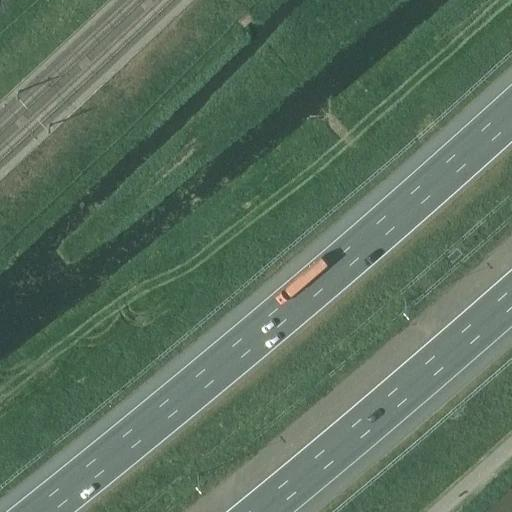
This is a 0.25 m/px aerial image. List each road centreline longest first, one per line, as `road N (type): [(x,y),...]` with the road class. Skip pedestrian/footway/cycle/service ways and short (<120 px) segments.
road 1 (motorway): [(511,113),(434,188),(44,511)]
road 2 (motorway): [(266,511),(511,304)]
